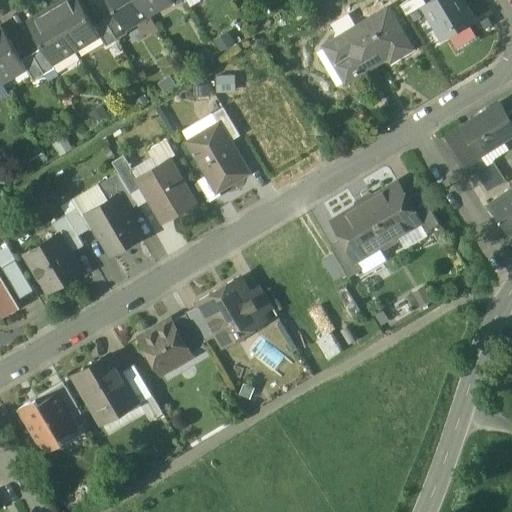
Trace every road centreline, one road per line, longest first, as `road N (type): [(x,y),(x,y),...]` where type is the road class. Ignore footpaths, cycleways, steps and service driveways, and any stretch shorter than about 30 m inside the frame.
road 1 (residential): [(0,375),(511,68)]
road 2 (track): [(96,511),(444,307),(477,296),(505,300)]
road 3 (secondary): [(511,291),(481,349),(424,511)]
